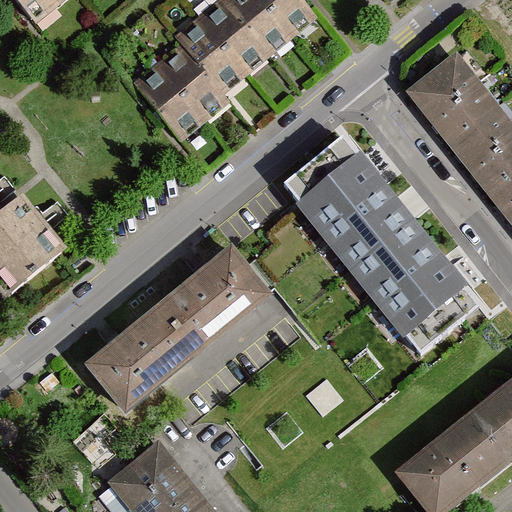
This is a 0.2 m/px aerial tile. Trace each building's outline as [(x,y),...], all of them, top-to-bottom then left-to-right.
[(22,0),(49,32),(86,0),(22,0)] [(305,0),(238,0),(138,89),(187,145),(326,23),(305,0)] [(413,95),(438,125),(463,105),(459,99),(477,86),(456,62),(413,95)] [(496,110),(477,86),(459,99),(463,105),(438,125),(453,145),(496,110)] [(511,136),(511,131),(496,110),(453,145),(476,174),(502,153),(498,148),(511,136)] [(511,177),(511,136),(498,148),(502,153),(476,174),(491,194),(511,177)] [(511,177),(491,194),(506,212),(511,207),(511,177)] [(0,282),(16,301),(76,251),(30,197),(12,212),(0,198),(0,282)] [(335,197),(287,236),(320,276),(333,292),(352,316),(400,279),(380,253),(366,236),(335,197)] [(232,255),(162,312),(196,354),(266,297),(232,255)] [(162,312),(93,368),(127,410),(196,354),(162,312)] [(511,388),(472,420),(508,461),(511,457),(511,388)] [(472,420),(403,476),(431,511),(444,511),(508,461),(472,420)] [(128,511),(135,507),(177,472),(158,449),(100,498),(111,511),(128,511)] [(138,511),(173,511),(195,494),(177,472),(135,507),(138,511)] [(209,511),(195,494),(173,511),(209,511)]
